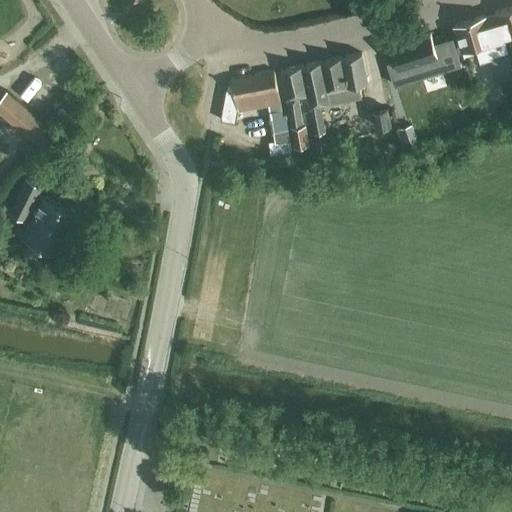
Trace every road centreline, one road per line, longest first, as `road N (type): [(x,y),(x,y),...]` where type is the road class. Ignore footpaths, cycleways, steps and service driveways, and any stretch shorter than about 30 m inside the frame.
road 1 (residential): [(122,511),(182,231),(178,174),(131,89)]
road 2 (residential): [(213,35),(292,39),(464,0)]
